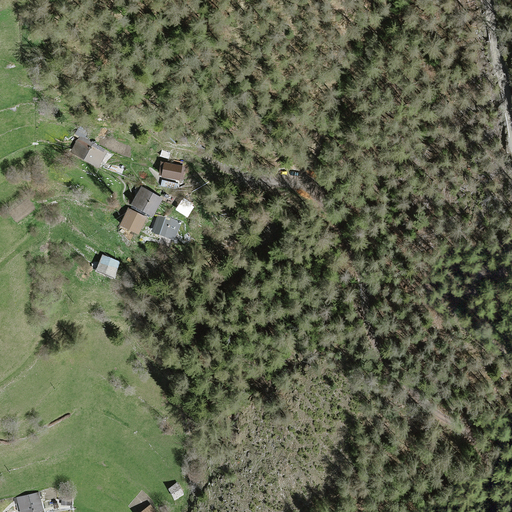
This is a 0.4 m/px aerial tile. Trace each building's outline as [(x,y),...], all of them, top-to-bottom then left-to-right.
[(69,150),(89,167),(103,150),(82,134),(69,150)] [(178,165),(153,159),(149,177),(174,182),(178,165)] [(157,202),(135,182),(115,204),(122,210),(108,225),(123,239),(157,202)] [(188,214),(194,203),(182,196),(175,207),(188,214)] [(176,224),(153,216),(148,233),(171,241),(176,224)] [(111,265),(94,253),(82,270),(99,282),(111,265)] [(182,483),(170,489),(176,503),(189,497),(182,483)] [(35,511),(34,498),(10,501),(11,511),(35,511)]
